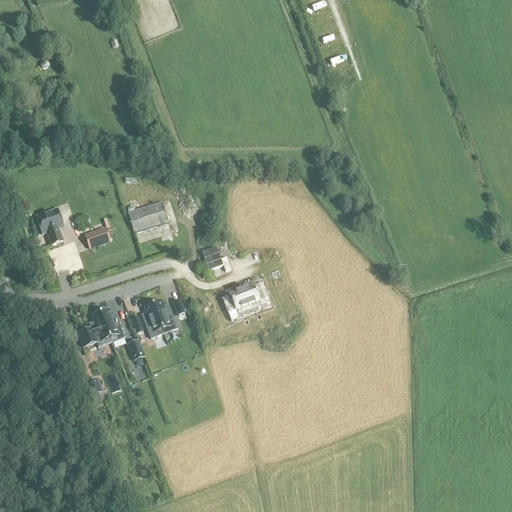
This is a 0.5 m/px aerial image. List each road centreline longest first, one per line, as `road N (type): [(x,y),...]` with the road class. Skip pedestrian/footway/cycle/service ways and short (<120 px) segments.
road 1 (unknown): [(5,301),(163,274),(245,275)]
road 2 (tertiary): [(0,502),(14,419),(0,264)]
